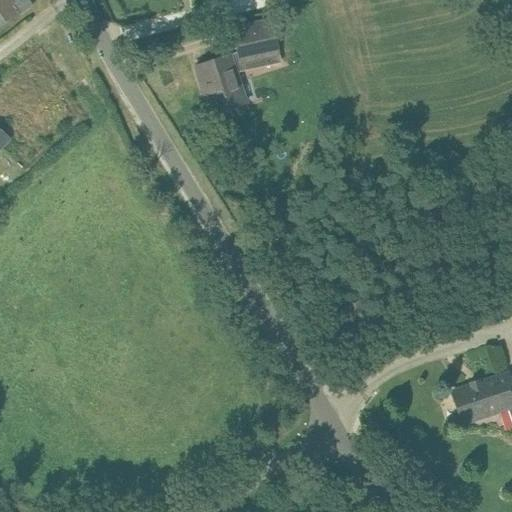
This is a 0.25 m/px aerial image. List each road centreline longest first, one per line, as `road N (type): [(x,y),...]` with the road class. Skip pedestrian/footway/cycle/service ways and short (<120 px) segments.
road 1 (unclassified): [(336,430),(84,0)]
road 2 (unclassified): [(336,430),(199,511)]
